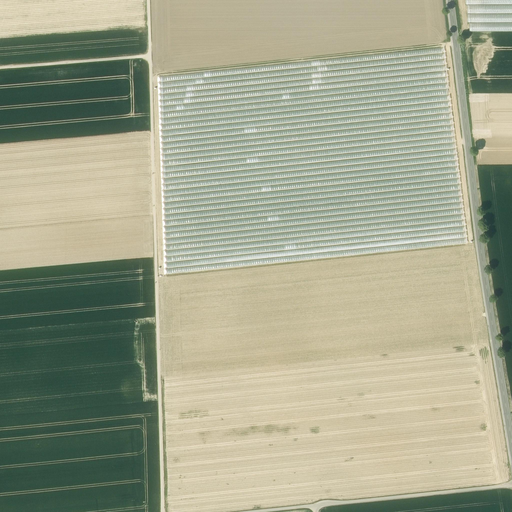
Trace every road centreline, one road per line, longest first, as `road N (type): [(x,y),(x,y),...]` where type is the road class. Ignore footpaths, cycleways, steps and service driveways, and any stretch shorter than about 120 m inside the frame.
road 1 (track): [(148,0),(162,511)]
road 2 (secondary): [(450,0),(511,443)]
road 3 (track): [(455,43),(150,75)]
road 4 (track): [(511,485),(315,507)]
road 5 (track): [(150,56),(0,69)]
